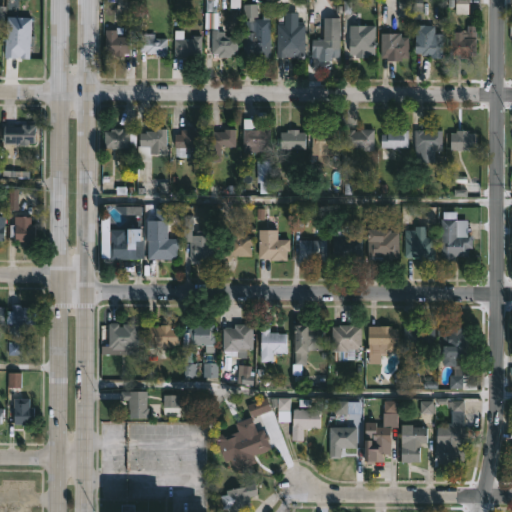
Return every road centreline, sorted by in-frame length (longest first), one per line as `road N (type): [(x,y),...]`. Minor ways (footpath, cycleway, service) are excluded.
road 1 (residential): [(496,0),(498,393),(478,511)]
road 2 (residential): [(511,293),(291,294),(0,277)]
road 3 (secondary): [(61,0),(57,511)]
road 4 (residential): [(511,95),(0,93)]
road 5 (secondary): [(85,511),(86,0)]
road 6 (residential): [(511,495),(340,500),(298,482)]
